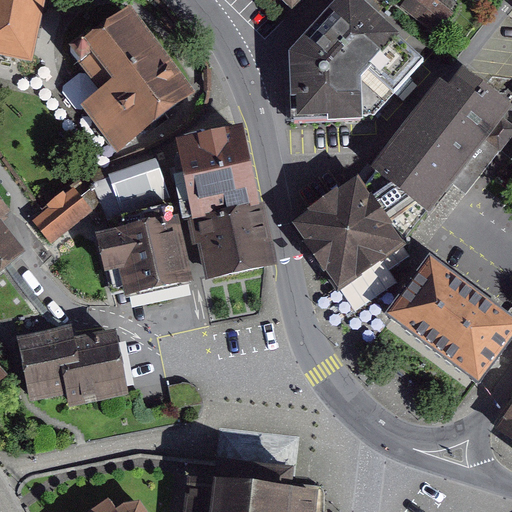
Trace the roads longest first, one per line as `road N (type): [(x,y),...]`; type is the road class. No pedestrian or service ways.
road 1 (secondary): [(322,370),(295,308),(245,72),(220,26),(194,0)]
road 2 (secondary): [(384,431),(415,458),(505,483)]
